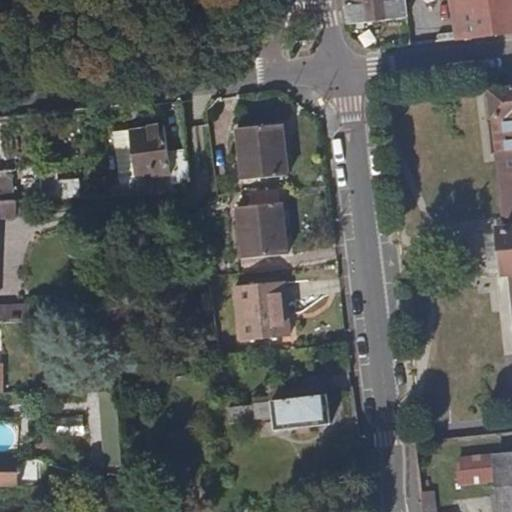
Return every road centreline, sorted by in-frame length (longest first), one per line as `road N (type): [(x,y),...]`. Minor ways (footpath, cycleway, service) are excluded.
road 1 (residential): [(394,511),(349,105),(337,72)]
road 2 (residential): [(0,103),(337,72)]
road 3 (residential): [(337,72),(511,53)]
